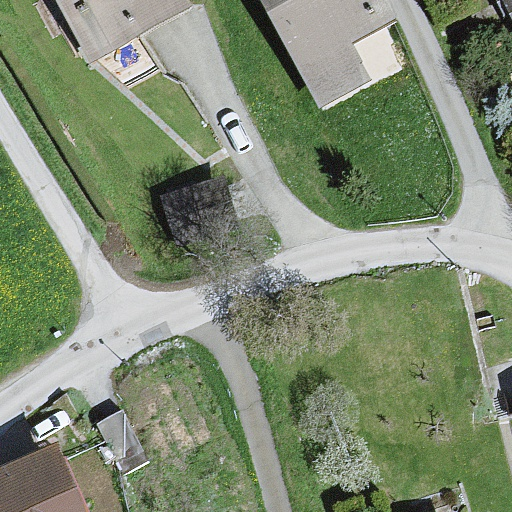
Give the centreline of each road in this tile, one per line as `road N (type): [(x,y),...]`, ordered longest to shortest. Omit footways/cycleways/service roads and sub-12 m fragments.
road 1 (residential): [(129,335),(256,281),(350,253),(425,242),(478,248)]
road 2 (residential): [(402,0),(474,164),(484,210),(478,248)]
road 3 (residential): [(0,117),(129,335)]
road 4 (residential): [(0,414),(129,335)]
